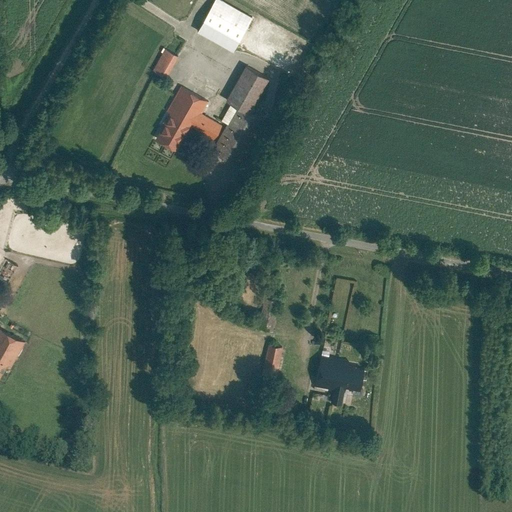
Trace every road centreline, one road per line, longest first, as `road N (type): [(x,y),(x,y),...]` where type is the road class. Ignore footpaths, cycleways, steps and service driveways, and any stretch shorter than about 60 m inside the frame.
road 1 (residential): [(511,272),(1,172)]
road 2 (track): [(1,172),(100,0)]
